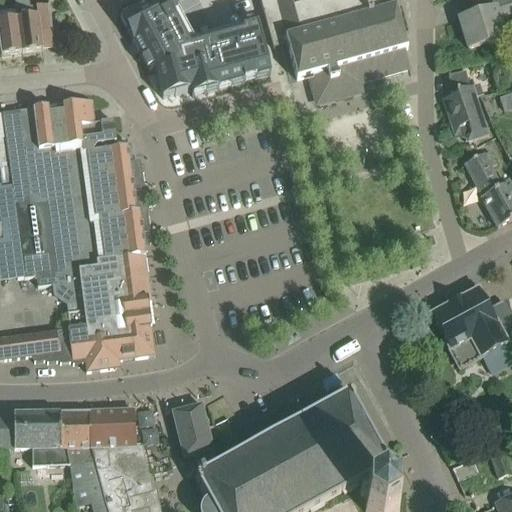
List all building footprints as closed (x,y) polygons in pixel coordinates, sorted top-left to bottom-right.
[(145,0),(126,10),(129,15),(121,19),(134,44),(140,41),(144,50),(138,53),(150,76),(156,73),(164,101),(191,93),(193,99),(271,77),(255,19),(227,27),(227,28),(240,25),(242,31),(243,31),(244,36),(191,51),(173,18),(178,16),(180,20),(182,19),(172,0),(145,0)] [(259,0),(274,54),(288,50),(297,83),(312,79),(317,98),(320,97),(321,102),(334,99),(343,96),(336,72),(407,52),(396,10),(393,10),(390,0),(259,0)] [(511,0),(489,0),(485,1),(488,12),(459,21),(468,51),(505,40),(504,36),(511,33),(511,20),(511,19),(511,0)] [(27,18),(17,20),(22,55),(43,52),(41,35),(53,33),(49,6),(25,9),(27,18)] [(0,48),(1,57),(22,55),(17,20),(0,22),(0,48)] [(466,74),(449,77),(448,96),(457,93),(458,97),(443,102),(455,138),(461,136),(465,138),(467,144),(488,137),(476,100),(483,98),(480,86),(472,89),(472,88),(469,89),(466,74)] [(511,109),(511,96),(502,98),(505,111),(511,109)] [(70,332),(1,341),(4,363),(33,359),(34,365),(47,364),(47,366),(60,364),(60,367),(72,365),(73,367),(85,366),(87,375),(121,371),(120,364),(155,359),(144,277),(148,277),(140,214),(136,214),(134,195),(135,194),(140,187),(137,166),(134,164),(131,164),(127,143),(116,144),(113,123),(95,125),(92,104),(0,116),(0,168),(3,188),(0,188),(0,191),(1,199),(13,197),(25,281),(37,280),(38,289),(53,288),(54,297),(66,306),(70,332)] [(482,200),(481,200),(497,230),(511,222),(511,192),(508,186),(500,190),(490,171),(498,167),(491,154),(483,159),(483,158),(465,167),(482,200)] [(431,317),(460,371),(505,347),(509,355),(511,353),(511,320),(503,303),(489,311),(478,292),(431,317)] [(212,452),(193,457),(201,473),(199,475),(200,476),(196,479),(208,501),(206,503),(205,504),(203,505),(202,507),(202,508),(201,511),(200,511),(309,511),(362,483),(366,489),(365,489),(364,489),(363,489),(362,490),(361,491),(360,492),(360,493),(360,494),(360,495),(361,496),(361,497),(362,498),(363,498),(364,498),(365,498),(364,511),(399,511),(400,495),(383,485),(380,486),(374,476),(389,468),(389,466),(390,465),(351,395),(350,396),(349,394),(219,466),(212,452)] [(184,460),(193,457),(212,452),(213,452),(202,407),(172,415),(184,460)] [(89,415),(91,451),(135,448),(134,413),(89,415)] [(61,416),(61,450),(67,450),(70,468),(77,510),(91,506),(92,511),(107,511),(107,508),(103,496),(98,478),(91,451),(89,415),(61,416)] [(32,470),(70,468),(67,450),(61,450),(61,416),(13,417),(0,416),(0,451),(32,452),(32,470)] [(437,430),(446,446),(460,437),(451,422),(437,430)] [(135,448),(91,451),(98,478),(103,496),(107,508),(107,511),(157,511),(142,448),(135,448)] [(8,456),(0,455),(0,479),(8,480),(8,456)] [(511,476),(511,474),(505,456),(491,461),(499,481),(511,476)] [(452,472),(459,485),(478,476),(472,463),(452,472)] [(511,511),(511,499),(496,506),(498,511),(511,511)]
